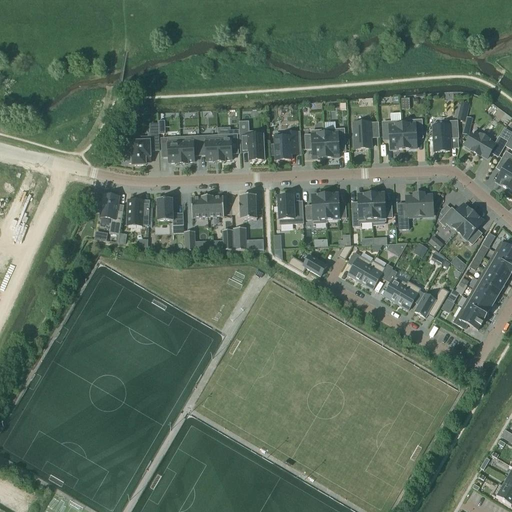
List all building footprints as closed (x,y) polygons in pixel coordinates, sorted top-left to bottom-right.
[(391,123),(382,124),(383,142),(390,142),(390,152),(403,151),(402,123),(400,123),(400,115),(390,115),(391,123)] [(458,115),(456,121),(465,123),(466,118),(467,117),(458,115)] [(472,120),(466,118),(465,123),(465,124),(463,135),(469,137),(472,120)] [(402,123),(403,151),(416,150),(416,140),(422,140),(421,122),(402,123)] [(334,123),(324,124),(324,132),(325,160),(332,160),(338,159),(338,154),(338,149),(345,149),(345,146),(344,134),(344,131),(335,131),(334,123)] [(434,154),(450,153),(449,140),(458,140),(457,123),(441,124),(441,128),(433,128),(434,154)] [(355,151),(370,150),(370,140),(378,139),(378,124),(369,125),(353,126),(355,151)] [(249,133),(239,133),(239,136),(240,152),(249,151),(249,154),(249,163),(263,162),(262,132),(249,133)] [(312,151),(313,161),(319,160),(325,160),(324,132),(311,133),(311,137),(304,137),(305,151),(312,151)] [(275,146),(271,147),(272,157),(276,157),(276,163),(291,162),(290,158),(298,157),(298,156),(301,156),(299,156),(298,134),(274,136),(275,146)] [(465,147),(472,151),(471,153),(479,158),(480,156),(487,160),(490,154),(498,159),(507,143),(499,138),(494,147),(488,143),(489,141),(480,136),(479,138),(473,134),(465,147)] [(132,156),(128,156),(129,165),(132,165),(132,167),(145,167),(145,164),(145,159),(150,159),(150,152),(159,152),(158,136),(158,135),(149,135),(146,135),(146,139),(131,140),(132,156)] [(238,136),(218,137),(219,165),(225,164),(225,162),(232,162),(232,156),(239,156),(238,136)] [(205,142),(199,143),(199,149),(200,157),(206,157),(206,163),(213,163),(213,165),(219,165),(218,137),(204,137),(205,142)] [(199,138),(180,139),(181,166),(187,166),(187,164),(194,164),(194,158),(200,157),(199,149),(199,143),(199,138)] [(167,145),(161,145),(162,160),(168,159),(168,165),(175,165),(175,167),(181,166),(180,139),(166,140),(167,145)] [(496,184),(506,190),(511,181),(511,157),(506,154),(496,170),(502,173),(496,184)] [(100,205),(99,213),(101,213),(100,219),(111,221),(109,235),(119,237),(122,214),(116,213),(119,199),(103,196),(102,205),(100,205)] [(325,197),(326,222),(327,221),(346,220),(345,206),(338,206),(338,196),(325,197)] [(360,225),(372,224),(371,196),(364,196),(364,197),(358,197),(358,209),(351,209),(352,229),(360,228),(360,225)] [(371,196),(372,224),(385,224),(385,220),(392,219),(391,205),(384,205),(383,196),(377,196),(371,196)] [(432,213),(431,197),(423,198),(423,196),(414,196),(414,198),(406,199),(406,206),(397,206),(399,232),(408,231),(407,214),(414,213),(415,215),(424,215),(424,213),(432,213)] [(327,221),(326,222),(325,197),(312,197),(312,207),(305,208),(306,222),(313,222),(313,226),(327,225),(327,221)] [(212,198),(207,199),(207,219),(223,219),(223,199),(212,199),(212,198)] [(256,222),(255,198),(239,198),(240,206),(239,206),(239,214),(240,214),(240,222),(256,222)] [(279,227),(303,225),(302,203),(301,203),(301,206),(293,207),(293,198),(278,199),(279,227)] [(201,200),(191,200),(192,220),(207,219),(207,199),(201,199),(201,200)] [(172,201),(157,201),(157,224),(172,223),(172,228),(183,227),(183,215),(173,215),(172,201)] [(128,203),(127,226),(148,227),(149,205),(148,205),(148,206),(143,206),(143,205),(143,203),(137,203),(128,203)] [(452,230),(457,234),(473,215),(463,207),(456,214),(451,210),(439,224),(445,229),(448,226),(452,230)] [(478,219),(473,215),(457,234),(462,238),(467,242),(472,246),(481,236),(476,231),(483,224),(478,219)] [(246,252),(246,242),(245,230),(233,230),(234,252),(246,252)] [(233,232),(222,233),(222,252),(233,251),(233,232)] [(194,233),(184,234),(184,254),(195,254),(194,233)] [(119,235),(119,237),(117,245),(125,246),(126,236),(119,235)] [(483,245),(488,249),(494,239),(489,235),(483,245)] [(440,244),(435,250),(438,253),(443,247),(440,244)] [(511,264),(511,251),(500,244),(495,254),(511,264)] [(480,250),(485,254),(488,249),(483,245),(480,250)] [(399,259),(406,246),(389,246),(386,252),(399,259)] [(344,248),(338,258),(344,262),(353,248),(344,248)] [(353,254),(347,265),(352,268),(347,277),(360,284),(371,265),(371,264),(353,254)] [(489,263),(510,276),(511,272),(511,264),(495,254),(489,263)] [(440,256),(436,264),(440,267),(444,260),(440,256)] [(292,259),(288,266),(303,275),(306,270),(320,279),(327,268),(309,257),(304,266),(292,259)] [(371,265),(360,284),(372,292),(380,279),(385,282),(391,271),(392,270),(387,266),(385,270),(372,262),(371,264),(371,265)] [(510,276),(489,263),(484,273),(504,285),(510,276)] [(462,264),(457,271),(462,275),(466,267),(462,264)] [(390,285),(383,298),(395,305),(407,286),(406,285),(408,283),(410,279),(398,272),(397,274),(391,271),(385,282),(390,285)] [(499,294),(504,285),(484,273),(478,282),(499,294)] [(493,303),(499,294),(478,282),(473,291),(493,303)] [(407,286),(395,305),(408,313),(413,304),(418,307),(424,296),(419,293),(420,291),(408,283),(406,285),(407,286)] [(418,307),(414,314),(425,320),(427,316),(433,320),(448,294),(441,290),(434,302),(424,296),(418,307)] [(488,312),(493,303),(473,291),(467,301),(488,313),(489,312),(488,312)] [(483,322),(488,313),(467,301),(462,310),(483,322)] [(477,332),(483,322),(462,310),(453,325),(464,331),(467,326),(477,332)] [(502,488),(511,494),(511,481),(507,479),(502,488)] [(498,486),(491,497),(510,508),(511,505),(511,494),(502,488),(498,486)]
